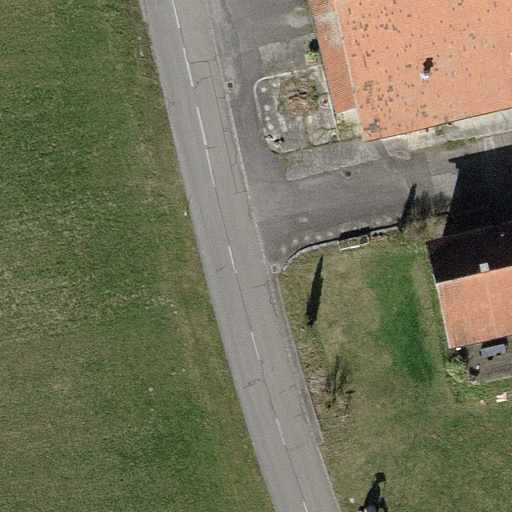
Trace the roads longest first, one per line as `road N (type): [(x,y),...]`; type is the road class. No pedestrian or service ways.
road 1 (unclassified): [(310,511),(274,423),(171,0)]
road 2 (unknown): [(226,235),(511,177)]
